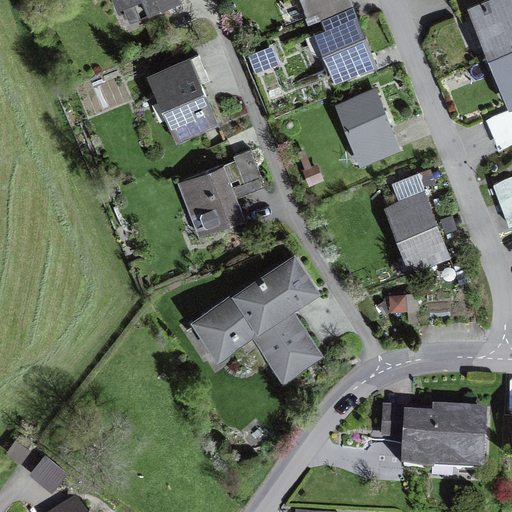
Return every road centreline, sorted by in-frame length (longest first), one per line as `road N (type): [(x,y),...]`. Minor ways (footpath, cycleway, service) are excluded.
road 1 (residential): [(209,0),(298,223),(386,369)]
road 2 (residential): [(388,0),(505,284),(503,359)]
road 3 (residential): [(260,511),(354,389),(386,369)]
